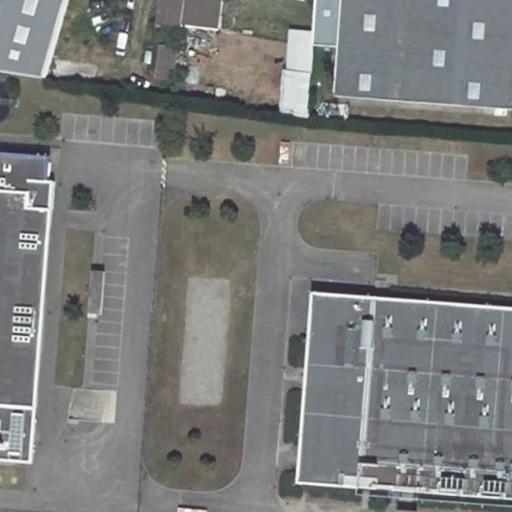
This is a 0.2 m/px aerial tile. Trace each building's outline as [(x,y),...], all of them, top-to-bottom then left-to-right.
[(0,0),(0,68),(50,76),(72,0),(0,0)] [(184,0),(161,0),(157,25),(180,29),(184,0)] [(319,0),(316,45),(339,47),(342,0),(319,0)] [(511,0),(342,0),(339,47),(336,95),(511,107),(511,0)] [(281,114),(307,114),(308,29),(282,28),(281,114)] [(179,41),(169,40),(168,47),(163,46),(159,76),(174,78),(179,41)] [(0,459),(25,461),(26,449),(32,450),(52,183),(45,182),(47,163),(28,162),(28,155),(0,152),(0,459)] [(511,305),(315,291),(301,483),(511,498),(511,305)]
